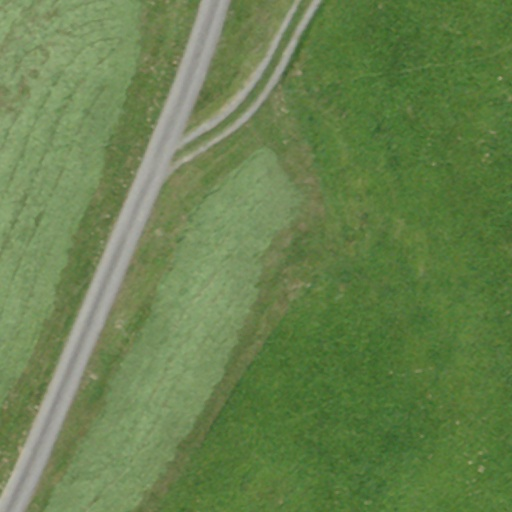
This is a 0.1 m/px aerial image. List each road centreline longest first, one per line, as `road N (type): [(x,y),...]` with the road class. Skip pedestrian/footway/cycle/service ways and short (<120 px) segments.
road 1 (unclassified): [(0,502),(50,429),(154,167),(198,0)]
road 2 (track): [(306,0),(241,103),(154,167)]
